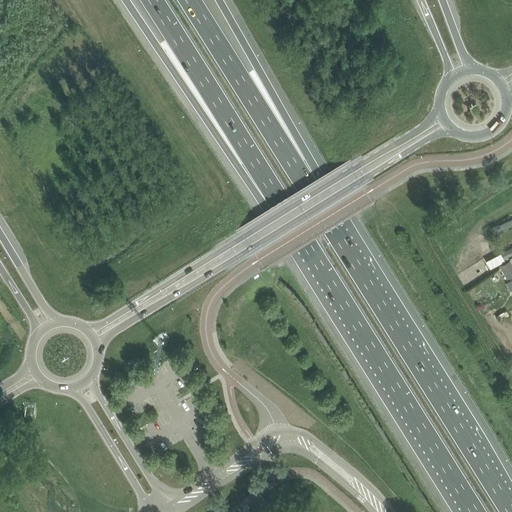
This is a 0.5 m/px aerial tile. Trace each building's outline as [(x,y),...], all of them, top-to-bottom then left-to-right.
[(499,223),(491,227),(494,234),(511,225),(511,219),(500,225),(499,223)] [(511,247),(501,253),(504,259),(511,254),(511,247)] [(490,269),(501,263),(496,255),(486,260),(490,269)] [(500,266),(507,278),(511,275),(511,263),(510,260),(500,266)] [(163,333),(154,338),(158,347),(167,343),(163,333)]
